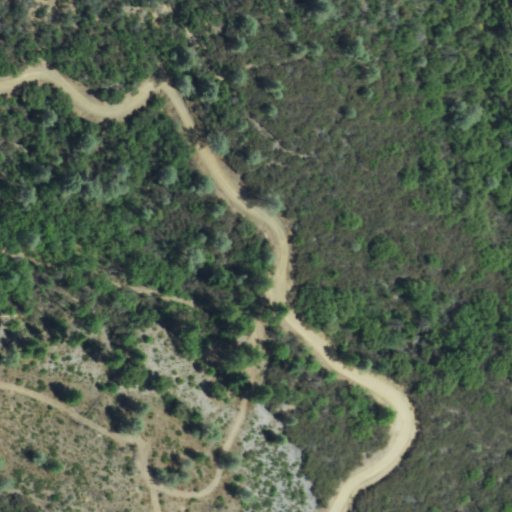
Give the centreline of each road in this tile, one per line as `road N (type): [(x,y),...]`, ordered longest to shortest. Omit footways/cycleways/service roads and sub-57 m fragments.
road 1 (track): [(328,511),(385,439),(385,411),(295,322),(275,229),(223,184),(175,87),(164,82),(101,116),(51,82),(0,89)]
road 2 (track): [(0,400),(93,448),(139,511)]
